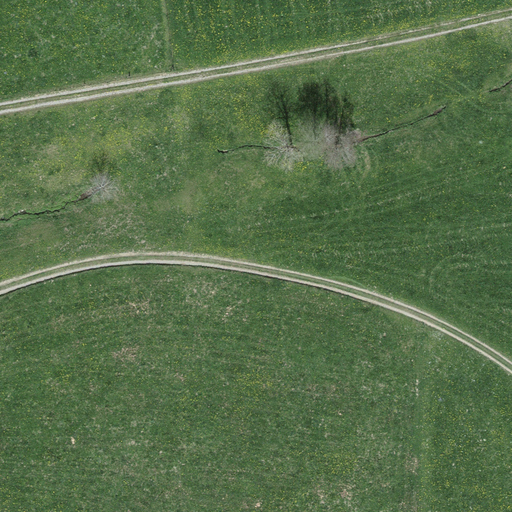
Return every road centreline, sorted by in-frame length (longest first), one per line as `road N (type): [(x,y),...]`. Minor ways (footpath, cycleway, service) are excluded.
road 1 (track): [(0,287),(80,265),(147,259),(269,271),(337,282),(395,304),(511,367)]
road 2 (track): [(0,106),(511,12)]
